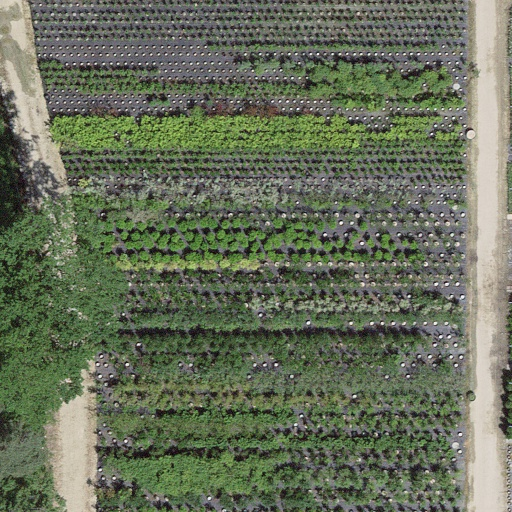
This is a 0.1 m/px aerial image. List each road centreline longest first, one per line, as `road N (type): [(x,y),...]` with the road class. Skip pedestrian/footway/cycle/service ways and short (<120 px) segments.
road 1 (track): [(71,511),(61,255),(6,0)]
road 2 (track): [(486,511),(489,0)]
